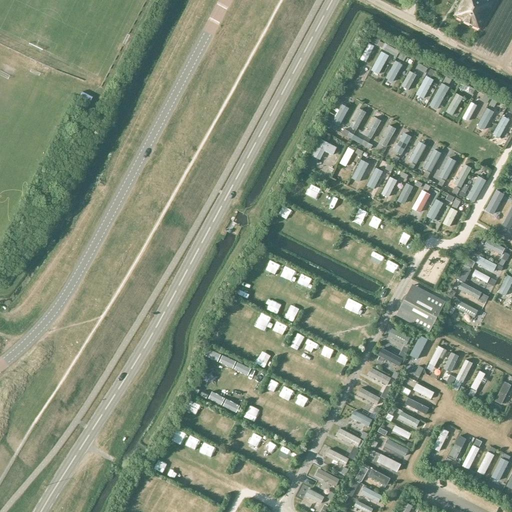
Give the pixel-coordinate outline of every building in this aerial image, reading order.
[(461,0),(453,16),(480,30),(496,0),(495,0),(461,0)] [(374,45),(368,43),(360,59),(366,62),(374,45)] [(389,56),(381,51),(370,70),(379,74),(389,56)] [(402,64),(395,60),(385,77),(392,81),(402,64)] [(417,74),(409,70),(401,86),(408,90),(417,74)] [(433,79),(425,75),(416,94),(423,98),(433,79)] [(449,87),(442,83),(429,105),(436,109),(449,87)] [(462,97),(455,93),(445,111),(452,115),(462,97)] [(477,105),(470,101),(462,117),(468,121),(477,105)] [(349,108),(342,104),(332,121),(339,125),(349,108)] [(365,112),(359,108),(349,126),(356,130),(365,112)] [(493,111),(487,108),(477,126),(483,130),(493,111)] [(509,119),(502,115),(493,134),(499,137),(509,119)] [(380,120),(374,117),(364,134),(370,138),(380,120)] [(395,128),(388,125),(379,142),(386,146),(395,128)] [(412,137),(403,132),(393,150),(402,155),(412,137)] [(336,147),(320,138),(311,156),(320,160),(324,151),(333,155),(336,147)] [(426,145),(418,141),(408,159),(416,164),(426,145)] [(354,150),(348,147),(338,163),(345,166),(354,150)] [(441,152),(433,148),(423,167),(431,171),(441,152)] [(456,161),(448,157),(438,175),(446,179),(456,161)] [(368,163),(360,159),(351,178),(359,182),(368,163)] [(471,167),(464,164),(454,184),(461,187),(471,167)] [(383,171),(375,167),(367,184),(374,188),(383,171)] [(396,180),(389,176),(380,194),(388,198),(396,180)] [(486,180),(477,176),(466,197),(475,201),(486,180)] [(413,186),(405,183),(397,201),(404,204),(413,186)] [(430,194),(421,189),(411,208),(420,213),(430,194)] [(443,202),(435,198),(426,217),(433,220),(443,202)] [(506,202),(500,199),(491,217),(497,220),(506,202)] [(457,211),(450,207),(443,222),(449,226),(457,211)] [(504,247),(488,238),(484,246),(500,254),(504,247)] [(496,264),(479,255),(476,262),(493,271),(496,264)] [(489,277),(473,268),(469,274),(486,283),(489,277)] [(511,280),(511,277),(507,275),(498,292),(505,295),(511,280)] [(481,292),(462,282),(458,288),(478,298),(481,292)] [(402,302),(396,313),(429,330),(444,302),(411,284),(405,295),(404,295),(401,301),(402,302)] [(477,309),(457,299),(454,307),(473,317),(477,309)] [(409,337),(392,328),(388,335),(406,344),(409,337)] [(428,340),(421,337),(413,355),(419,358),(428,340)] [(443,348),(437,345),(428,363),(434,366),(443,348)] [(403,359),(382,348),(378,355),(399,366),(403,359)] [(457,355),(451,352),(443,368),(449,371),(457,355)] [(470,362),(465,359),(455,379),(461,381),(470,362)] [(390,377),(371,367),(367,374),(387,384),(390,377)] [(484,373),(479,371),(470,388),(476,390),(484,373)] [(511,385),(504,381),(494,400),(501,404),(511,385)] [(434,392),(416,383),(412,389),(430,399),(434,392)] [(380,397),(361,387),(358,394),(377,404),(380,397)] [(429,408),(408,397),(405,403),(426,414),(429,408)] [(372,419),(354,410),(350,417),(369,426),(372,419)] [(419,420),(401,411),(398,418),(415,427),(419,420)] [(411,433),(395,425),(392,430),(408,439),(411,433)] [(362,439),(340,428),(336,436),(358,447),(362,439)] [(449,431),(442,428),(432,448),(439,452),(449,431)] [(465,439),(458,435),(447,455),(455,459),(465,439)] [(408,448),(388,438),(384,446),(404,457),(408,448)] [(479,448),(472,445),(461,465),(469,469),(479,448)] [(349,458),(329,448),(326,455),(345,465),(349,458)] [(494,454),(487,451),(477,471),(484,475),(494,454)] [(400,464),(382,454),(379,460),(397,470),(400,464)] [(508,462),(501,458),(491,477),(499,480),(508,462)] [(340,480),(320,468),(316,475),(336,486),(340,480)] [(389,477),(371,468),(367,476),(385,485),(389,477)] [(382,495),(364,486),(360,493),(378,502),(382,495)] [(324,497),(308,488),(305,495),(320,503),(324,497)] [(371,511),(373,509),(356,500),(353,506),(364,511),(371,511)] [(407,511),(411,505),(405,502),(400,511),(407,511)]
